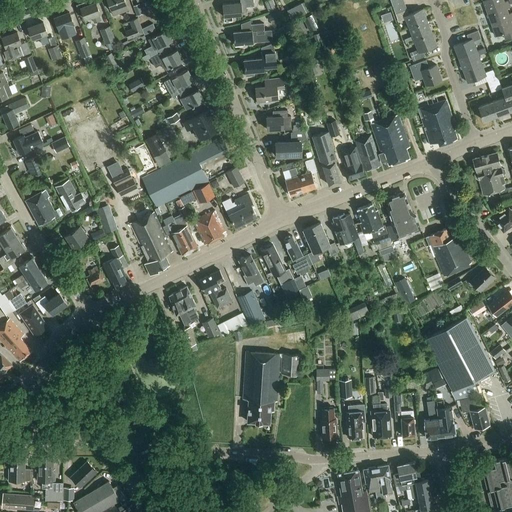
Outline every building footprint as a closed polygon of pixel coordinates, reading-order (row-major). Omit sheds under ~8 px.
[(115,15),(126,11),(123,3),(125,2),(124,0),(107,0),(111,8),(112,7),(115,15)] [(246,7),(254,7),(253,0),(240,0),(241,3),(223,4),(224,17),(242,15),(242,12),(247,12),(246,7)] [(276,8),(273,0),(267,0),(265,1),(269,10),(276,8)] [(404,0),(399,0),(393,3),(395,8),(406,4),(404,0)] [(485,0),(484,0),(488,12),(506,5),(507,8),(511,7),(510,4),(508,0),(504,2),(503,0),(485,0)] [(95,22),(100,20),(97,12),(100,12),(96,2),(81,8),(85,17),(92,15),(95,22)] [(305,2),(292,7),(296,18),(310,12),(305,2)] [(140,3),(134,5),(137,15),(144,12),(140,3)] [(406,4),(395,8),(397,14),(408,10),(406,4)] [(511,12),(509,13),(507,8),(506,5),(488,12),(493,24),(510,17),(511,20),(511,19),(511,12)] [(408,10),(397,14),(399,21),(406,18),(410,28),(429,21),(424,9),(410,14),(408,10)] [(278,11),(268,14),(270,21),(281,17),(278,11)] [(70,12),(55,17),(63,38),(76,33),(72,22),(74,21),(70,12)] [(312,15),(305,19),(311,31),(318,28),(312,15)] [(125,30),(129,39),(144,33),(138,17),(129,20),(132,27),(125,30)] [(497,35),(503,33),(506,39),(511,36),(511,21),(511,20),(510,17),(493,24),(497,35)] [(42,42),(48,40),(45,32),(48,31),(44,21),(29,27),(33,37),(39,34),(42,42)] [(429,21),(410,28),(413,35),(405,38),(407,43),(414,40),(433,33),(429,21)] [(148,33),(159,29),(157,22),(146,26),(148,33)] [(253,40),(258,39),(258,42),(273,41),(272,31),(265,31),(264,23),(251,24),(251,31),(233,32),(234,44),(254,43),(253,40)] [(100,29),(108,49),(118,45),(110,25),(100,29)] [(151,58),(170,47),(168,42),(172,40),(166,29),(149,39),(155,49),(148,52),(151,58)] [(454,45),(459,57),(477,50),(474,40),(481,37),(478,30),(467,34),(469,39),(454,45)] [(24,54),(22,50),(19,42),(22,41),(18,31),(3,37),(7,46),(3,48),(7,58),(8,57),(10,60),(24,54)] [(437,45),(433,33),(414,40),(418,49),(410,51),(413,60),(426,55),(424,50),(437,45)] [(86,62),(94,59),(84,36),(75,39),(82,56),(84,56),(86,62)] [(63,56),(59,45),(49,48),(53,60),(63,56)] [(173,51),(170,47),(151,58),(156,67),(162,63),(166,70),(183,60),(177,49),(173,51)] [(485,47),(477,50),(459,57),(463,69),(482,63),(479,54),(487,51),(485,47)] [(263,58),(245,60),(246,70),(246,76),(255,75),(255,71),(265,70),(264,67),(277,66),(275,51),(262,52),(263,58)] [(119,66),(112,52),(106,55),(113,69),(119,66)] [(32,54),(24,57),(30,72),(38,69),(32,54)] [(426,85),(442,79),(436,64),(429,67),(426,59),(410,65),(415,80),(423,77),(426,85)] [(482,63),(463,69),(468,81),(486,74),(488,80),(498,76),(495,68),(485,72),(482,63)] [(165,81),(173,97),(182,92),(192,87),(189,82),(194,80),(188,69),(170,78),(165,81)] [(8,82),(9,82),(5,71),(0,73),(0,98),(9,95),(12,93),(8,82)] [(488,80),(490,86),(500,82),(498,76),(488,80)] [(141,77),(129,84),(134,92),(146,85),(141,77)] [(278,98),(277,88),(284,87),(283,77),(266,78),(267,85),(255,86),(256,100),(278,98)] [(502,87),(500,82),(490,86),(492,91),(502,87)] [(511,83),(502,87),(505,96),(510,110),(511,109),(511,83)] [(51,85),(42,85),(42,97),(51,97),(51,85)] [(194,91),(193,88),(192,87),(182,92),(184,97),(181,98),(187,109),(204,100),(199,89),(194,91)] [(505,96),(491,101),(496,115),(510,110),(505,96)] [(15,114),(22,111),(30,107),(26,98),(9,106),(11,110),(3,113),(9,127),(19,123),(15,114)] [(440,143),(457,137),(454,129),(457,128),(446,98),(419,107),(431,142),(438,140),(440,143)] [(483,120),(496,115),(491,101),(478,105),(483,120)] [(141,106),(131,111),(134,117),(144,112),(141,106)] [(212,134),(222,129),(218,121),(217,122),(209,108),(184,122),(188,129),(194,126),(200,138),(211,132),(212,134)] [(267,129),(284,128),(291,128),(291,120),(293,120),(292,110),(278,111),(278,116),(267,116),(267,129)] [(372,110),(364,113),(366,120),(369,119),(374,123),(372,124),(382,153),(380,154),(382,162),(388,160),(390,164),(400,161),(410,158),(406,148),(411,146),(400,115),(378,122),(373,117),(374,117),(372,110)] [(54,126),(62,122),(57,112),(49,116),(54,126)] [(177,112),(167,117),(170,123),(180,118),(177,112)] [(331,120),(328,121),(332,133),(339,131),(336,119),(331,120)] [(32,124),(20,130),(23,136),(15,139),(21,153),(31,148),(31,147),(43,141),(38,130),(36,132),(32,124)] [(275,144),(273,144),(274,152),(276,152),(276,157),(303,156),(302,141),(308,140),(303,128),(291,132),(291,140),(275,141),(275,144)] [(321,132),(313,135),(322,165),(324,165),(329,183),(335,181),(341,180),(336,161),(338,160),(337,156),(335,150),(330,134),(329,130),(321,132)] [(332,133),(330,134),(335,150),(344,147),(342,140),(339,131),(332,133)] [(146,139),(155,156),(167,149),(158,132),(146,139)] [(52,142),(56,149),(70,143),(66,135),(52,142)] [(371,135),(355,140),(358,148),(365,171),(381,165),(371,135)] [(37,146),(38,148),(54,140),(52,137),(47,139),(48,141),(37,146)] [(209,180),(201,164),(228,150),(222,138),(195,152),(194,151),(143,177),(157,206),(209,180)] [(364,175),(359,155),(356,148),(343,152),(348,167),(346,167),(349,180),(364,175)] [(497,150),(486,153),(475,156),(473,159),(477,170),(475,172),(476,176),(479,177),(484,194),(499,189),(501,194),(500,194),(503,205),(504,205),(504,207),(511,204),(511,186),(508,188),(505,189),(503,182),(506,181),(504,174),(506,171),(505,167),(501,166),(497,150)] [(26,160),(32,175),(44,169),(38,155),(26,160)] [(308,171),(298,174),(304,190),(309,188),(316,186),(311,172),(317,170),(313,156),(304,159),(308,171)] [(304,190),(298,174),(294,161),(282,165),(283,171),(290,169),(292,176),(285,178),(290,194),(304,190)] [(234,186),(244,181),(236,165),(226,171),(234,186)] [(112,176),(121,196),(138,187),(128,167),(112,176)] [(78,194),(73,184),(70,179),(57,186),(68,208),(71,207),(72,209),(80,205),(79,203),(83,201),(79,193),(78,194)] [(209,182),(193,189),(199,202),(215,195),(209,182)] [(40,224),(55,216),(56,218),(64,214),(60,207),(55,210),(48,197),(49,196),(46,190),(27,200),(40,224)] [(239,207),(246,220),(257,214),(252,204),(254,203),(248,192),(235,199),(235,200),(239,207)] [(386,206),(392,221),(393,223),(387,226),(391,239),(419,228),(414,212),(410,209),(405,194),(401,192),(386,197),(388,205),(386,206)] [(239,207),(235,200),(232,201),(229,197),(221,201),(228,214),(230,213),(236,225),(246,220),(239,207)] [(384,224),(383,224),(376,208),(375,209),(372,202),(357,208),(362,221),(360,221),(364,232),(371,229),(377,243),(389,239),(384,224)] [(179,208),(185,220),(191,218),(184,205),(179,208)] [(511,205),(509,208),(508,207),(494,218),(504,231),(511,224),(511,205)] [(222,231),(226,230),(216,210),(195,221),(206,243),(224,234),(222,231)] [(165,253),(172,249),(154,211),(131,221),(149,260),(146,262),(152,273),(160,269),(159,268),(170,262),(165,253)] [(340,243),(358,236),(350,213),(345,215),(344,213),(333,217),(336,224),(333,225),(340,243)] [(117,216),(106,218),(109,230),(120,227),(117,216)] [(178,222),(177,222),(175,219),(163,225),(167,233),(173,230),(184,253),(192,249),(178,222)] [(184,219),(178,222),(192,249),(199,245),(188,223),(186,224),(184,219)] [(312,225),(322,248),(327,246),(331,255),(332,254),(336,261),(342,258),(334,241),(330,243),(321,222),(312,225)] [(6,247),(21,237),(14,225),(9,228),(10,229),(2,234),(0,231),(0,249),(5,246),(6,247)] [(322,248),(312,225),(304,229),(313,250),(308,252),(313,262),(321,259),(317,250),(322,248)] [(83,240),(83,239),(88,235),(85,230),(83,231),(79,226),(67,235),(74,246),(83,240)] [(444,275),(472,263),(459,233),(450,237),(446,227),(425,235),(428,244),(430,243),(444,275)] [(103,228),(92,233),(95,240),(106,235),(103,228)] [(311,267),(310,264),(313,262),(308,252),(304,254),(298,241),(297,241),(294,235),(292,236),(290,234),(287,235),(286,238),(285,239),(288,248),(293,259),(295,258),(297,262),(294,263),(298,273),(300,272),(301,273),(309,270),(308,268),(311,267)] [(28,247),(21,237),(6,247),(10,253),(0,259),(6,267),(13,263),(18,259),(15,254),(23,249),(23,250),(28,247)] [(389,239),(378,243),(377,244),(380,250),(392,245),(389,239)] [(126,273),(118,256),(123,254),(119,244),(111,248),(115,257),(104,262),(112,279),(114,278),(118,286),(128,281),(124,274),(126,273)] [(393,245),(380,250),(381,255),(382,254),(385,261),(397,257),(393,245)] [(274,275),(285,269),(275,246),(273,247),(271,246),(269,247),(268,249),(263,252),(274,275)] [(88,248),(86,250),(86,253),(88,254),(91,254),(94,257),(96,255),(92,252),(92,250),(90,248),(88,248)] [(25,273),(21,276),(20,275),(16,278),(18,282),(40,267),(33,255),(25,260),(23,256),(18,259),(13,263),(16,268),(20,265),(25,273)] [(244,275),(248,285),(255,281),(257,285),(265,281),(251,255),(243,259),(239,260),(246,274),(244,275)] [(384,262),(378,265),(387,286),(393,283),(384,262)] [(92,285),(106,278),(101,268),(100,269),(98,265),(89,270),(91,274),(88,275),(92,285)] [(48,279),(40,267),(18,282),(22,288),(31,282),(35,288),(48,279)] [(472,281),(481,290),(496,276),(487,267),(472,281)] [(218,307),(233,299),(227,287),(220,291),(218,287),(222,285),(220,282),(225,279),(220,269),(201,279),(207,292),(211,291),(218,307)] [(427,278),(432,290),(445,284),(440,272),(427,278)] [(298,276),(291,279),(295,291),(302,288),(298,276)] [(459,276),(446,284),(450,290),(463,282),(459,276)] [(415,299),(405,277),(395,282),(406,304),(415,299)] [(188,285),(179,289),(191,318),(190,319),(191,319),(191,320),(199,317),(194,305),(196,304),(188,285)] [(311,290),(308,286),(299,290),(301,294),(311,290)] [(182,311),(184,318),(186,321),(191,319),(190,319),(191,318),(179,289),(170,294),(177,314),(182,311)] [(496,315),(511,301),(511,294),(507,289),(488,304),(496,315)] [(253,290),(238,297),(250,325),(266,318),(253,290)] [(54,312),(68,302),(60,291),(49,298),(45,293),(36,300),(44,311),(50,307),(54,312)] [(10,299),(16,309),(27,302),(21,292),(10,299)] [(400,292),(380,299),(382,305),(402,298),(400,292)] [(483,300),(471,308),(475,315),(487,308),(483,300)] [(346,309),(351,320),(370,312),(365,301),(346,309)] [(49,325),(34,303),(33,304),(30,306),(20,313),(35,335),(49,325)] [(461,304),(450,310),(453,315),(464,308),(461,304)] [(395,321),(402,320),(400,311),(394,313),(395,321)] [(243,312),(218,324),(223,335),(240,328),(249,324),(243,312)] [(277,317),(279,325),(304,320),(302,312),(277,317)] [(460,398),(474,395),(484,392),(478,379),(485,376),(496,370),(466,314),(425,335),(457,398),(460,398)] [(511,314),(500,323),(508,333),(511,329),(511,314)] [(221,330),(220,330),(213,317),(203,322),(210,336),(213,334),(215,337),(223,335),(221,330)] [(22,359),(33,349),(22,336),(24,334),(14,323),(12,324),(8,320),(0,327),(0,336),(9,347),(10,346),(22,359)] [(197,342),(192,327),(191,325),(180,329),(185,346),(197,342)] [(501,343),(490,351),(496,358),(506,350),(501,343)] [(279,372),(293,373),(292,377),(299,377),(301,353),(247,349),(244,397),(250,398),(248,420),(261,421),(263,422),(267,423),(268,422),(270,422),(271,409),(274,409),(275,400),(277,400),(279,372)] [(12,370),(16,366),(0,350),(0,379),(2,378),(3,379),(8,375),(5,371),(9,367),(12,370)] [(502,356),(496,360),(499,366),(505,363),(502,356)] [(498,367),(501,372),(506,369),(507,369),(504,364),(498,367)] [(438,366),(429,370),(434,383),(435,383),(437,386),(446,382),(438,366)] [(317,368),(317,392),(324,392),(324,380),(329,380),(329,377),(336,377),(336,368),(330,368),(317,368)] [(511,378),(507,369),(506,369),(501,372),(506,381),(511,378)] [(420,374),(426,388),(434,383),(429,370),(420,374)] [(376,376),(365,376),(367,393),(376,392),(375,380),(374,381),(374,377),(376,377),(376,376)] [(349,396),(348,379),(339,379),(340,396),(349,396)] [(474,395),(460,398),(463,410),(470,408),(470,411),(469,412),(470,416),(472,417),(474,426),(488,423),(483,400),(475,402),(474,395)] [(401,397),(394,397),(395,418),(402,417),(403,434),(415,433),(414,410),(401,410),(401,397)] [(436,399),(441,434),(456,433),(455,429),(455,423),(453,414),(452,405),(445,405),(444,398),(436,399)] [(441,434),(436,399),(428,400),(430,417),(424,418),(426,436),(441,434)] [(380,402),(383,436),(388,436),(390,434),(391,434),(389,408),(387,408),(387,401),(380,402)] [(377,437),(383,436),(380,402),(374,402),(374,409),(372,409),(374,435),(376,435),(377,437)] [(365,414),(364,405),(364,403),(351,403),(351,406),(351,413),(348,414),(348,421),(347,422),(347,427),(349,427),(349,437),(352,437),(352,438),(360,437),(360,436),(362,436),(361,418),(363,418),(362,414),(365,414)] [(331,436),(338,436),(336,417),(334,417),(333,407),(323,407),(324,418),(322,418),(323,436),(325,436),(325,437),(331,437),(331,436)] [(32,469),(25,469),(25,458),(21,458),(21,454),(13,454),(13,457),(10,457),(9,479),(24,480),(32,480),(32,469)] [(64,481),(53,481),(54,459),(51,459),(51,455),(41,454),(41,458),(38,458),(37,480),(43,480),(43,487),(45,487),(44,501),(63,501),(64,481)] [(511,454),(493,459),(495,465),(476,470),(481,490),(486,488),(491,508),(511,503),(511,454)] [(82,486),(98,471),(88,460),(72,475),(82,486)] [(396,485),(399,484),(421,479),(418,468),(414,469),(413,461),(398,463),(400,471),(393,473),(396,485)] [(389,464),(376,466),(378,480),(380,479),(383,494),(384,493),(385,497),(387,497),(387,493),(385,493),(385,492),(393,490),(392,484),(390,485),(389,477),(391,477),(389,464)] [(378,480),(376,466),(364,468),(366,481),(368,480),(369,490),(375,489),(376,493),(379,493),(380,498),(385,497),(384,493),(383,494),(380,479),(378,480)] [(363,492),(359,470),(339,473),(343,496),(339,496),(340,504),(342,503),(343,511),(370,511),(367,491),(363,492)] [(413,496),(430,492),(427,478),(421,479),(399,484),(400,490),(408,488),(408,490),(411,489),(413,496)] [(134,508),(120,484),(114,488),(110,481),(75,502),(80,511),(99,511),(101,511),(102,511),(131,511),(130,510),(134,508)] [(75,487),(64,487),(64,499),(74,499),(75,487)] [(418,496),(420,507),(433,505),(430,492),(413,496),(413,497),(418,496)] [(35,494),(24,493),(5,493),(4,507),(34,508),(34,507),(42,507),(42,495),(35,495),(35,494)]
